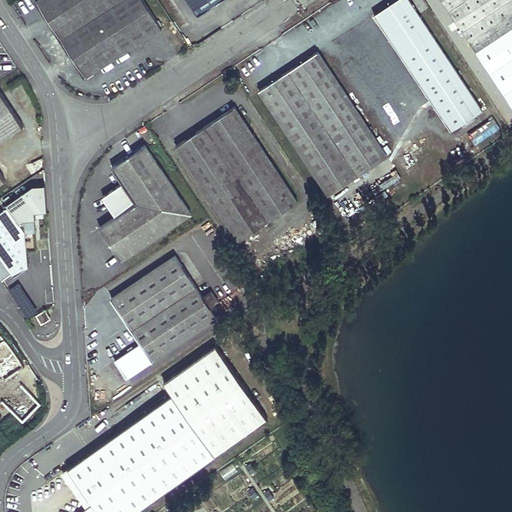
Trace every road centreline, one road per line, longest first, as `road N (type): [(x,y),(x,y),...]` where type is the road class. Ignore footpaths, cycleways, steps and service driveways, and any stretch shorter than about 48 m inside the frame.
road 1 (residential): [(333,0),(71,166)]
road 2 (residential): [(63,384),(71,166)]
road 3 (residential): [(71,166),(62,108),(0,10)]
road 4 (residential): [(0,488),(65,419),(63,384)]
